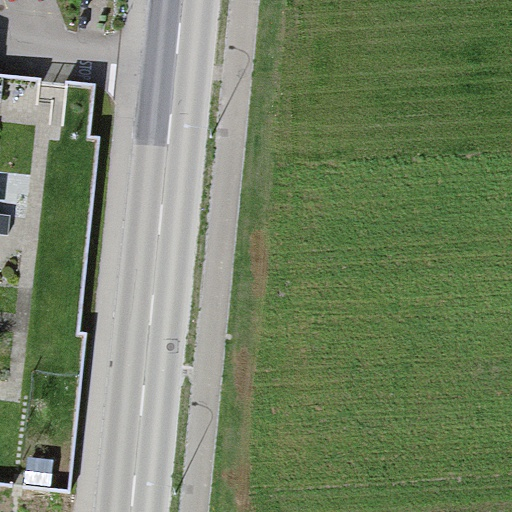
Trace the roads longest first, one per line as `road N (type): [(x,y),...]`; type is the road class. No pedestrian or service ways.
road 1 (primary): [(132,511),(175,71)]
road 2 (residential): [(0,32),(175,71)]
